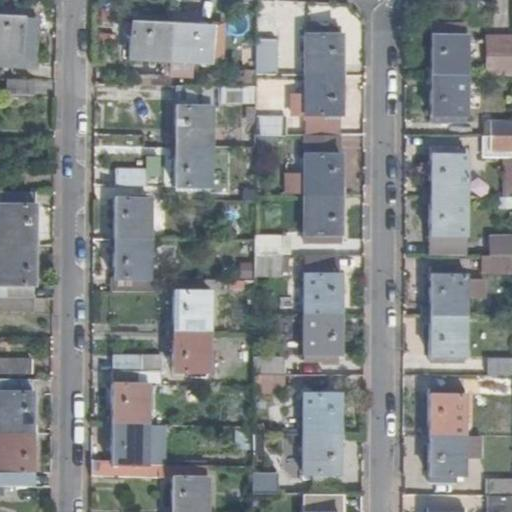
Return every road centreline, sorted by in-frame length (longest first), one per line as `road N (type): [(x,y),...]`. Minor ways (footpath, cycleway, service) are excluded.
road 1 (residential): [(378,511),(384,27),(396,0)]
road 2 (residential): [(68,511),(81,0)]
